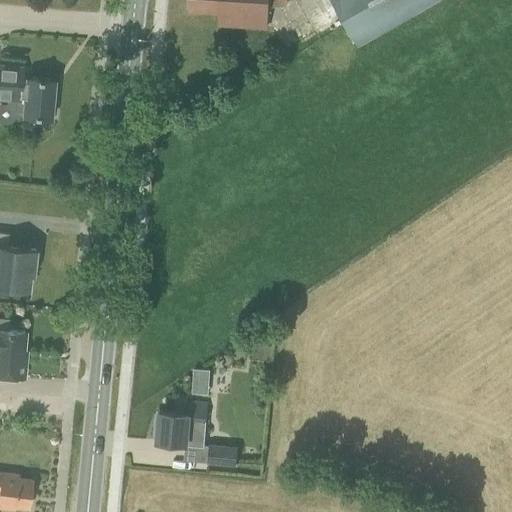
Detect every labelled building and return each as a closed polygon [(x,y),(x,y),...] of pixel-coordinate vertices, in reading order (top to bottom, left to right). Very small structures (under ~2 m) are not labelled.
[(188,0),(188,9),(219,10),(218,24),(238,25),(267,27),(268,6),(287,7),(287,0),(188,0)] [(333,0),(358,43),(432,0),(333,0)] [(0,99),(6,100),(6,99),(13,99),(12,114),(50,117),(53,79),(26,77),(26,78),(22,77),(23,66),(0,63),(0,99)] [(0,231),(0,285),(3,286),(8,293),(15,288),(28,289),(31,265),(34,265),(36,249),(7,246),(8,233),(0,231)] [(0,318),(0,374),(23,376),(25,356),(22,355),(25,331),(8,330),(9,320),(0,318)] [(212,393),(213,368),(195,367),(193,392),(212,393)] [(156,411),(154,437),(158,437),(157,441),(177,442),(185,443),(185,444),(205,446),(205,444),(208,402),(189,400),(189,408),(175,407),(174,412),(160,411),(156,411)] [(238,447),(209,444),(207,462),(236,464),(238,447)] [(0,507),(14,509),(15,504),(29,506),(33,480),(18,478),(18,474),(0,471),(0,507)]
